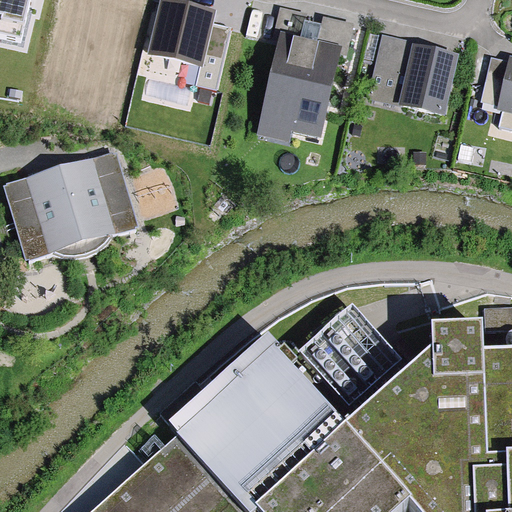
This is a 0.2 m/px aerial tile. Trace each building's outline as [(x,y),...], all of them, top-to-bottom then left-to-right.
[(0,0),(0,29),(20,34),(27,0),(0,0)] [(214,12),(164,0),(161,0),(150,52),(201,64),(214,12)] [(340,48),(282,35),(260,132),(288,138),(290,129),(320,135),(340,48)] [(444,113),(457,55),(383,38),(370,96),(444,113)] [(511,57),(511,58),(499,108),(511,111),(511,57)] [(115,155),(4,188),(26,261),(136,229),(115,155)] [(511,511),(511,312),(488,313),(488,334),(446,335),(446,360),(359,436),(279,344),(178,432),(185,441),(248,511),(511,511)] [(248,511),(185,441),(95,511),(248,511)]
